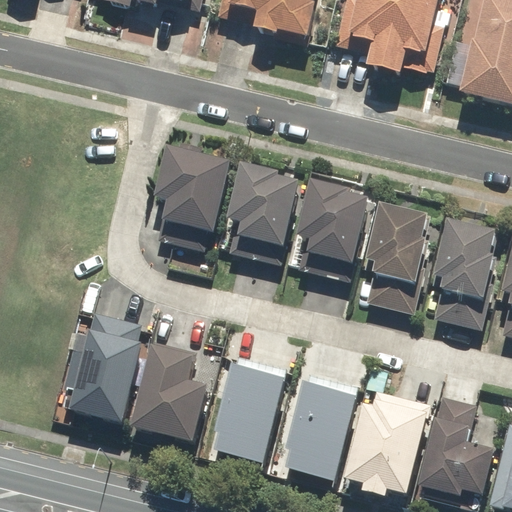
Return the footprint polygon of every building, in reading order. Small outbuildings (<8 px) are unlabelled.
[(95,0),(93,9),(152,22),(155,8),(187,15),(190,0),(95,0)] [(316,0),(221,0),(216,25),(252,33),(249,44),(303,56),(316,0)] [(354,0),(353,4),(346,2),(333,55),(366,62),(361,83),(394,91),(398,74),(433,82),(444,35),(434,33),(441,0),(354,0)] [(458,93),(454,109),(511,123),(511,0),(500,0),(499,3),(485,0),(482,0),(469,53),(454,49),(444,90),(458,93)] [(225,174),(162,160),(150,212),(163,215),(155,249),(205,261),(225,174)] [(226,265),(279,276),(297,194),(279,190),(281,181),(235,171),(221,235),(232,238),(226,265)] [(350,198),(306,187),(291,252),(303,255),(297,280),(350,293),(370,211),(348,206),(350,198)] [(372,278),(364,313),(413,325),(430,253),(423,251),(430,225),(376,212),(361,275),(372,278)] [(437,294),(428,330),(480,342),(492,291),(487,289),(492,267),(490,267),(497,240),(444,228),(429,292),(437,294)] [(511,249),(510,249),(497,309),(506,311),(498,345),(511,348),(511,249)] [(65,425),(118,438),(138,356),(134,355),(140,332),(91,320),(85,344),(75,341),(61,399),(71,402),(65,425)] [(149,349),(126,442),(191,458),(206,398),(187,394),(196,360),(149,349)] [(225,379),(203,468),(259,482),(281,393),(225,379)] [(276,484),(333,498),(354,412),(297,398),(276,484)] [(357,418),(338,494),(358,499),(356,508),(373,511),(379,511),(381,505),(403,510),(428,412),(374,399),(369,421),(357,418)] [(437,403),(412,502),(451,511),(456,511),(457,506),(479,511),(492,461),(466,454),(476,412),(437,403)] [(511,511),(511,440),(504,439),(486,511),(511,511)]
